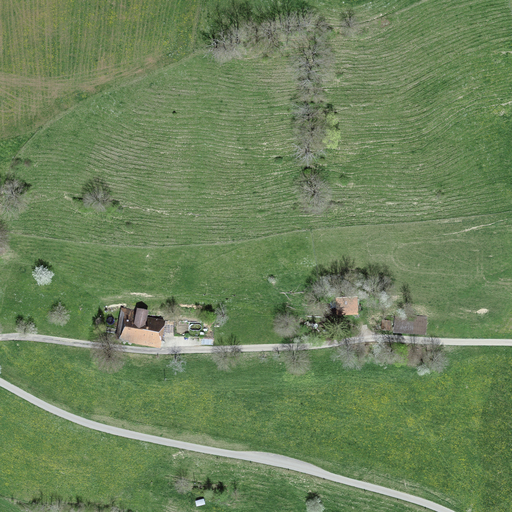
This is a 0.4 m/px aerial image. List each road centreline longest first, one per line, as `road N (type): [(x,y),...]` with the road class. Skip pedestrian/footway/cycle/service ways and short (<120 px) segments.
road 1 (unclassified): [(0,337),(168,351),(370,336),(511,342)]
road 2 (unclassified): [(443,511),(314,472),(75,421),(0,383)]
